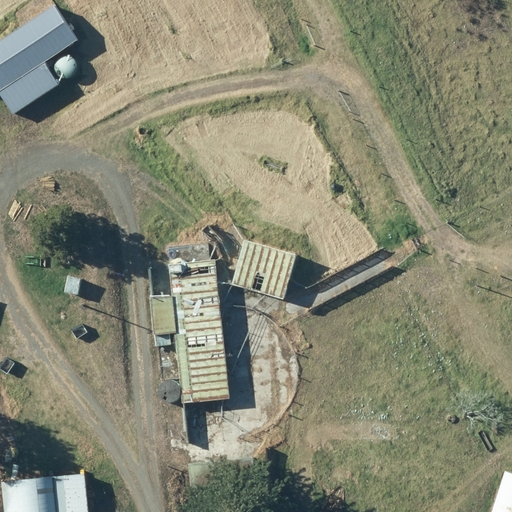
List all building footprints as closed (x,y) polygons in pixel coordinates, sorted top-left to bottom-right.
[(78,43),(51,5),(0,40),(0,104),(11,119),(59,84),(45,65),(78,43)] [(298,257),(244,241),(231,283),(285,300),(298,257)] [(154,335),(173,334),(178,402),(228,399),(218,264),(194,266),(195,276),(173,277),(175,297),(151,299),(154,335)] [(511,511),(511,468),(504,466),(492,511),(511,511)] [(79,511),(76,468),(1,473),(3,511),(79,511)]
